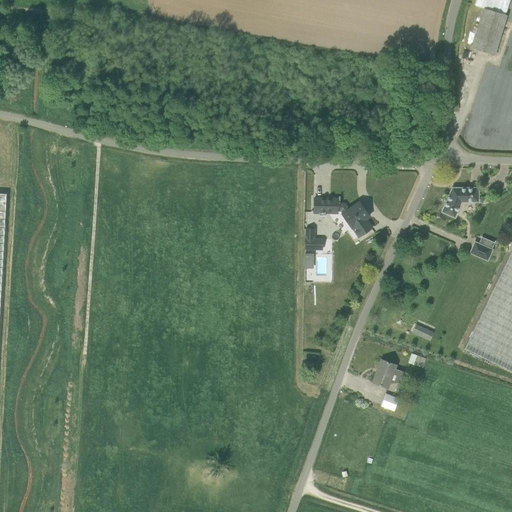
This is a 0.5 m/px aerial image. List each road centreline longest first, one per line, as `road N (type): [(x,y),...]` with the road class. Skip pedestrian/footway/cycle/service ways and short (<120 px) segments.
road 1 (unclassified): [(0,115),(140,149),(215,157),(434,160)]
road 2 (unclassified): [(291,511),(356,329),(434,160)]
road 3 (unclassified): [(449,159),(447,42),(456,0)]
